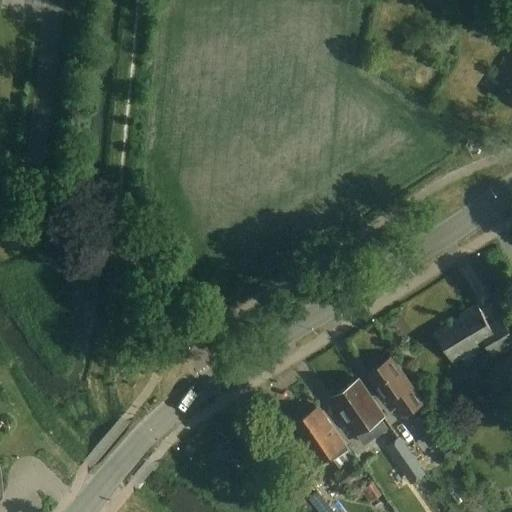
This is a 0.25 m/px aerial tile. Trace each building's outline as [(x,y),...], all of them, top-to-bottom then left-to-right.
[(472,0),(471,36),(511,38),(511,2),(491,1),(491,0),(472,0)] [(511,76),(500,93),(511,100),(511,76)] [(490,326),(477,306),(460,316),(461,318),(436,333),(453,361),(485,343),(493,357),(511,345),(511,336),(502,319),(490,326)] [(420,405),(408,389),(411,387),(391,357),(368,373),(387,401),(397,395),(409,412),(420,405)] [(359,379),(332,397),(347,419),(365,445),(386,431),(378,420),(384,416),(373,401),(359,379)] [(345,445),(319,407),(292,425),(318,464),(345,445)] [(446,436),(428,410),(411,422),(429,447),(446,436)] [(387,454),(402,473),(423,457),(408,438),(387,454)] [(390,500),(409,490),(402,478),(395,482),(384,460),(372,466),(390,500)] [(360,477),(352,462),(333,473),(342,488),(360,477)]
